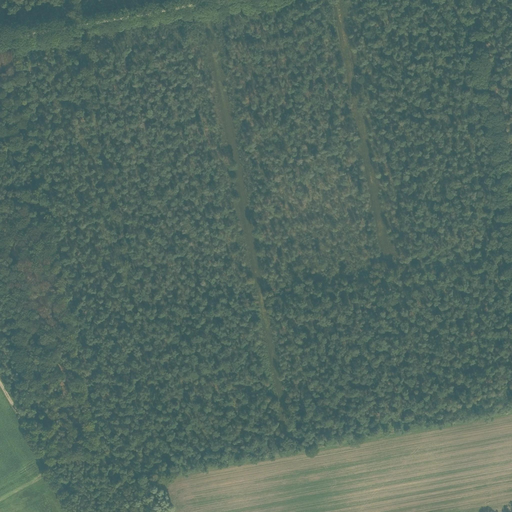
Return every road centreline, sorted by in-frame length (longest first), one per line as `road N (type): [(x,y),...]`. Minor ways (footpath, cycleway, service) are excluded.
road 1 (track): [(203,0),(288,439)]
road 2 (track): [(336,0),(389,272)]
road 3 (track): [(469,0),(511,226)]
road 4 (track): [(222,0),(0,39)]
road 5 (track): [(74,511),(0,382)]
